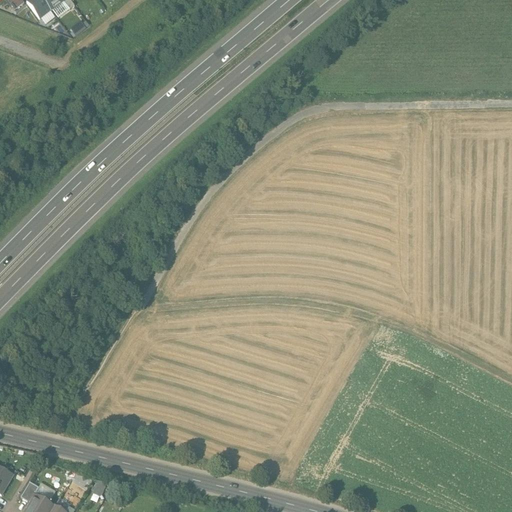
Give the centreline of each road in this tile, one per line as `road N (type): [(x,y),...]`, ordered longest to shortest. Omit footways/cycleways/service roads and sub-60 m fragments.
road 1 (track): [(141,308),(228,173),(292,121),(337,106),(511,102)]
road 2 (motorway): [(0,287),(225,75),(321,0)]
road 3 (track): [(141,308),(240,300),(336,307),(511,381)]
road 4 (motorway): [(281,0),(0,254)]
road 5 (tertiary): [(321,511),(0,432)]
